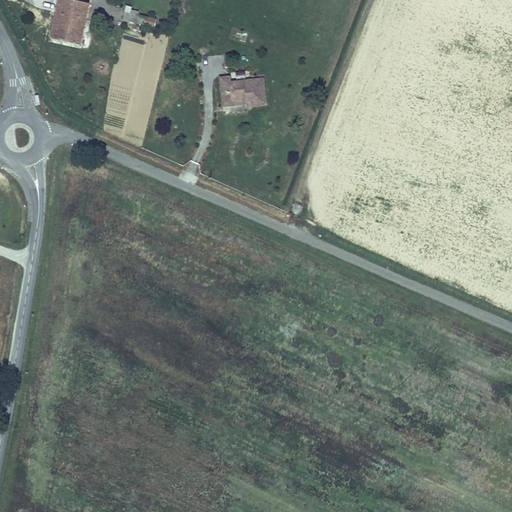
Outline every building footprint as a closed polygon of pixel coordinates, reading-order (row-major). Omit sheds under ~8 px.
[(79,46),(88,5),(63,0),(58,0),(50,40),(79,46)] [(126,9),(123,20),(152,28),(154,20),(138,15),(138,13),(126,9)] [(232,79),(246,77),(245,71),(231,73),(232,79)] [(220,78),(223,107),(245,104),(246,107),(265,104),(262,79),(230,83),(229,77),(220,78)] [(224,114),(246,112),(246,107),(245,104),(223,107),(224,114)]
